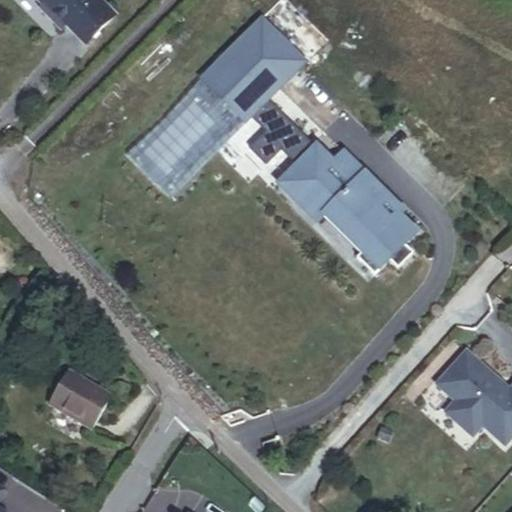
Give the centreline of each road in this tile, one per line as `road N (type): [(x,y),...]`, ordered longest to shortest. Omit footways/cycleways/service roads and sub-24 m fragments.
road 1 (residential): [(0,203),(181,400)]
road 2 (residential): [(181,400),(299,511)]
road 3 (residential): [(181,400),(110,511)]
